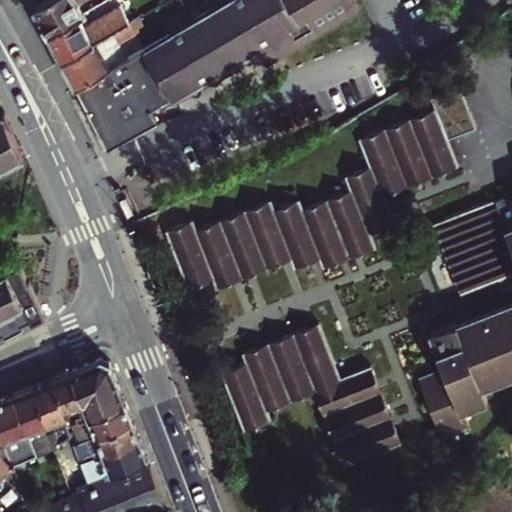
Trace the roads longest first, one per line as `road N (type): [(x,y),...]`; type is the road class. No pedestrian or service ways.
road 1 (secondary): [(122,314),(59,159),(0,43)]
road 2 (unknown): [(339,281),(141,360)]
road 3 (secondary): [(200,511),(122,314)]
road 4 (residential): [(122,314),(0,366)]
